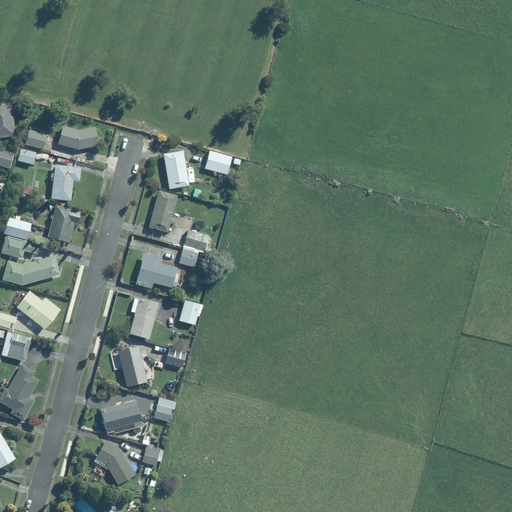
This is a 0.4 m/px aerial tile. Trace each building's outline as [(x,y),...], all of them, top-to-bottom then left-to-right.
[(0,138),(12,137),(9,103),(0,103),(0,138)] [(63,128),(57,145),(78,151),(98,147),(94,129),(78,132),(63,128)] [(46,135),(29,131),(25,146),(42,150),(46,135)] [(19,149),(15,160),(32,166),(36,154),(19,149)] [(12,155),(0,151),(0,166),(8,169),(12,155)] [(182,152),(162,155),(168,190),(188,187),(182,152)] [(209,153),(204,169),(226,176),(231,160),(209,153)] [(73,182),(79,183),(81,168),(54,165),(50,199),(70,202),(73,182)] [(39,190),(23,184),(20,194),(37,199),(39,190)] [(175,197),(159,193),(151,228),(167,231),(175,197)] [(73,222),(78,224),(81,214),(55,207),(47,238),(68,243),(73,222)] [(7,217),(2,233),(26,240),(30,224),(7,217)] [(188,229),(184,244),(203,251),(208,235),(188,229)] [(6,236),(1,252),(21,259),(27,243),(6,236)] [(198,253),(182,248),(178,263),(194,268),(198,253)] [(161,260),(143,255),(135,286),(150,290),(152,284),(174,290),(180,269),(160,264),(161,260)] [(7,261),(2,280),(21,286),(59,276),(54,257),(41,260),(40,257),(31,260),(32,263),(22,266),(7,261)] [(29,291),(16,307),(44,330),(59,311),(43,298),(40,301),(29,291)] [(133,297),(130,312),(135,313),(129,335),(148,340),(158,304),(133,297)] [(200,305),(184,300),(178,321),(194,326),(200,305)] [(16,317),(0,313),(0,325),(12,329),(16,317)] [(31,337),(7,331),(1,355),(24,361),(31,337)] [(146,383),(137,347),(119,351),(127,387),(146,383)] [(168,350),(164,364),(181,369),(185,355),(168,350)] [(34,373),(22,366),(1,403),(13,410),(10,414),(22,421),(33,401),(27,398),(37,380),(32,377),(34,373)] [(176,403),(159,398),(154,418),(170,422),(176,403)] [(135,401),(100,410),(106,435),(141,427),(135,401)] [(0,469),(15,460),(0,436),(0,469)] [(120,450),(104,441),(96,458),(106,464),(117,485),(134,476),(120,450)] [(159,450),(146,446),(142,462),(155,465),(159,450)]
